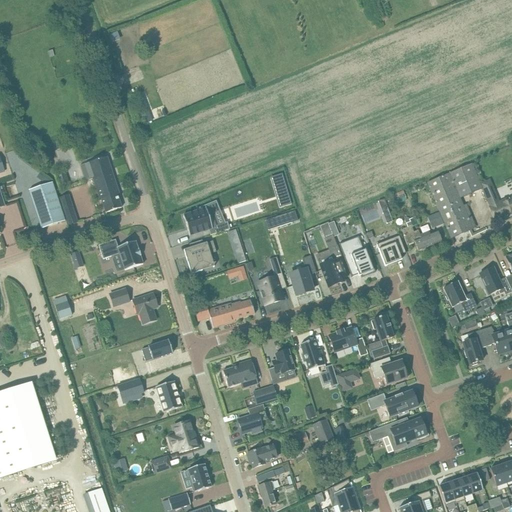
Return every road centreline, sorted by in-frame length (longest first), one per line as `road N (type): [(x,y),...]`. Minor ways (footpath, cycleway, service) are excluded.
road 1 (unclassified): [(150,211),(77,0)]
road 2 (unclassified): [(193,350),(389,280)]
road 3 (unclassified): [(244,511),(193,350)]
road 4 (residential): [(430,400),(448,452),(376,476),(387,511)]
road 5 (residential): [(0,263),(150,211)]
road 6 (unclassified): [(193,350),(150,211)]
road 7 (unclassified): [(389,280),(511,225)]
road 8 (residential): [(389,280),(430,400)]
